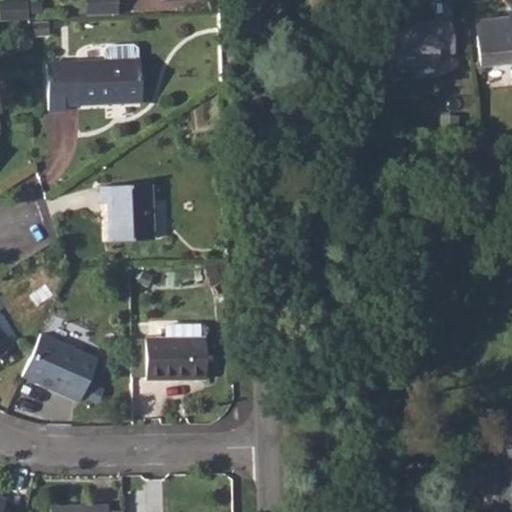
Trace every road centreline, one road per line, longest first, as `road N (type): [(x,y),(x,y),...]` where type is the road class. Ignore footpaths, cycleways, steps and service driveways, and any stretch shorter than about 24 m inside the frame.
road 1 (residential): [(254,0),(275,448)]
road 2 (residential): [(0,440),(45,457),(275,448)]
